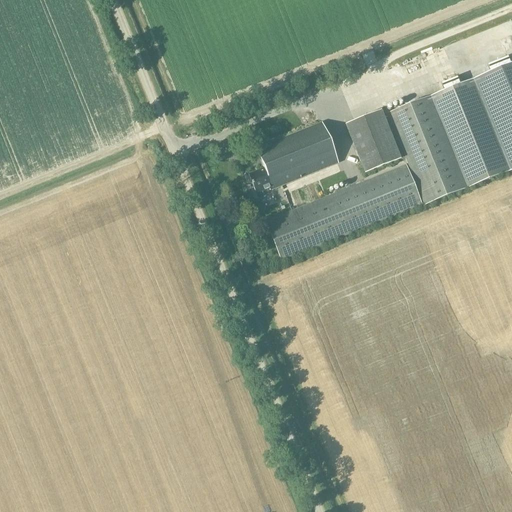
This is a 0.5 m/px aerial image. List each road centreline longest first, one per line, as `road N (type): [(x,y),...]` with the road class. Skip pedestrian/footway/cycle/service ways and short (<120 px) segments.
road 1 (unclassified): [(111,0),(318,511)]
road 2 (unknown): [(168,142),(391,62)]
